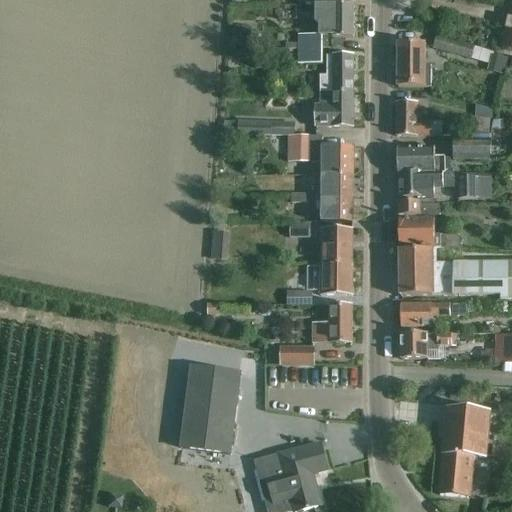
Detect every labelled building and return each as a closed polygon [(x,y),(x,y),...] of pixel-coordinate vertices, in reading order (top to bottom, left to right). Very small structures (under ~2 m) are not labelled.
[(320,37),(299,37),(299,52),(323,52),(334,52),(334,41),(354,41),(355,9),(316,8),(315,26),(320,26),(320,37)] [(236,47),(251,47),(251,28),(236,28),(236,47)] [(511,33),(506,33),(502,53),(511,54),(511,33)] [(435,51),(471,61),(474,49),(439,38),(435,51)] [(426,46),(399,47),(400,90),(432,90),(432,67),(426,67),(426,46)] [(323,66),(323,52),(299,52),(299,66),(323,66)] [(333,67),(328,67),(328,77),(321,77),(320,95),(354,95),(354,59),(333,58),(333,67)] [(354,130),(354,95),(320,95),(320,109),(317,109),(317,129),(354,130)] [(420,106),(400,107),(400,138),(436,138),(436,124),(426,124),(426,114),(420,115),(420,106)] [(488,120),(469,120),(469,135),(488,135),(488,120)] [(239,123),(238,135),(265,136),(291,137),(291,124),(266,124),(239,123)] [(311,139),(288,139),(288,162),(311,163),(311,139)] [(490,163),(490,143),(455,143),(455,163),(490,163)] [(322,165),(322,177),(354,177),(354,150),(312,150),(312,165),(322,165)] [(401,151),(401,176),(462,176),(462,175),(448,175),(448,160),(438,160),(437,151),(401,151)] [(462,180),(462,176),(401,176),(401,201),(438,200),(438,189),(462,189),(462,203),(481,203),(480,180),(462,180)] [(354,179),(354,177),(322,177),(322,200),(353,201),(353,179),(354,179)] [(353,226),(353,201),(322,200),(321,226),(353,226)] [(402,255),(434,254),(435,254),(435,252),(461,252),(461,239),(437,239),(436,223),(422,223),(422,220),(441,219),(441,209),(422,209),(422,205),(401,205),(402,255)] [(309,226),(291,226),(291,239),(308,239),(309,226)] [(321,232),(320,266),(352,266),(353,232),(321,232)] [(213,249),(212,260),(227,261),(228,250),(213,249)] [(511,265),(434,266),(434,254),(402,255),(402,299),(438,297),(503,297),(502,302),(511,301),(511,265)] [(352,298),(352,266),(320,266),(320,298),(352,298)] [(288,292),(288,306),(314,306),(314,292),(288,292)] [(222,306),(209,306),(209,317),(222,317),(222,306)] [(330,307),(330,326),(314,325),(313,343),(352,344),(352,307),(330,307)] [(428,307),(402,307),(403,331),(428,330),(428,319),(451,319),(469,319),(469,307),(451,307),(428,307)] [(429,360),(428,352),(440,351),(440,347),(456,347),(456,335),(428,335),(403,335),(403,361),(429,360)] [(511,363),(511,336),(498,337),(497,363),(511,363)] [(313,366),(313,350),(281,350),(281,366),(313,366)] [(230,455),(241,375),(192,368),(181,448),(230,455)] [(491,415),(447,411),(439,496),(471,499),(475,457),(486,458),(491,415)] [(321,444),(253,462),(266,511),(304,511),(316,509),(311,489),(316,487),(313,476),(328,472),(321,444)] [(511,449),(493,448),(492,459),(511,460),(511,449)] [(109,497),(108,508),(118,510),(120,498),(109,497)]
